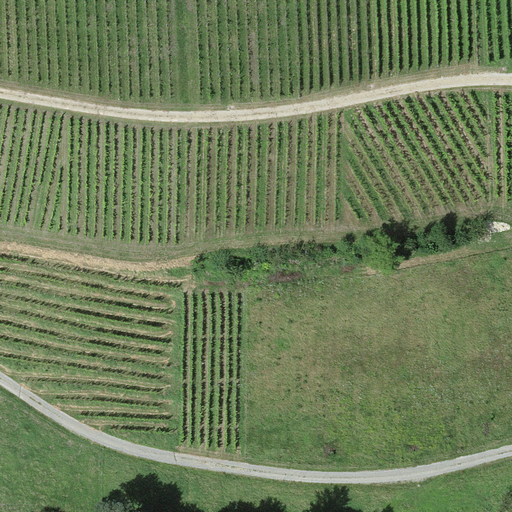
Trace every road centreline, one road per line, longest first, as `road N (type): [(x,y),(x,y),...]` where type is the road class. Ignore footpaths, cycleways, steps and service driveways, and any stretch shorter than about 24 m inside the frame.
road 1 (track): [(511,448),(407,474),(305,479),(137,452),(81,434),(0,380)]
road 2 (track): [(511,76),(221,117),(161,117),(0,93)]
road 3 (track): [(0,236),(154,254),(476,225),(511,230)]
